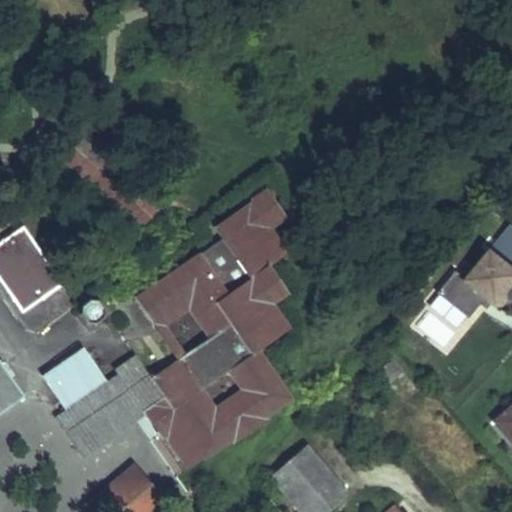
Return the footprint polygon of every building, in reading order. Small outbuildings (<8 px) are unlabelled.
[(163,194),(96,123),(70,147),(137,219),(163,194)] [(208,339),(185,355),(176,360),(153,376),(166,395),(145,409),(185,469),(239,432),(249,438),(255,434),(255,422),(291,397),(258,349),(294,325),(278,300),(296,287),(278,261),(296,249),(279,222),(299,209),(279,180),(125,283),(153,325),(193,299),(216,333),(208,339)] [(62,291),(22,235),(0,250),(0,276),(28,315),(62,291)] [(511,287),(511,271),(485,253),(463,279),(453,273),(426,305),(463,336),(484,305),(493,313),(511,287)] [(105,305),(103,302),(100,300),(97,299),(94,298),(90,299),(87,300),(84,302),(82,304),(80,307),(80,311),(80,314),(81,317),(83,320),(85,323),(88,324),(91,325),(95,325),(98,325),(101,323),(104,321),(106,318),(107,315),(107,311),(107,308),(105,305)] [(153,325),(176,360),(185,355),(167,327),(190,312),(208,339),(216,333),(193,299),(153,325)] [(83,348),(41,375),(61,407),(104,379),(83,348)] [(139,356),(117,370),(120,374),(131,391),(153,376),(139,356)] [(0,411),(24,395),(0,361),(0,411)] [(378,375),(389,387),(405,374),(394,361),(378,375)] [(131,391),(120,374),(55,417),(79,453),(145,409),(166,395),(153,376),(131,391)] [(511,414),(502,424),(511,435),(511,414)] [(329,511),(348,495),(308,450),(273,480),(301,511),(329,511)] [(128,460),(83,502),(92,511),(141,511),(160,495),(128,460)]
